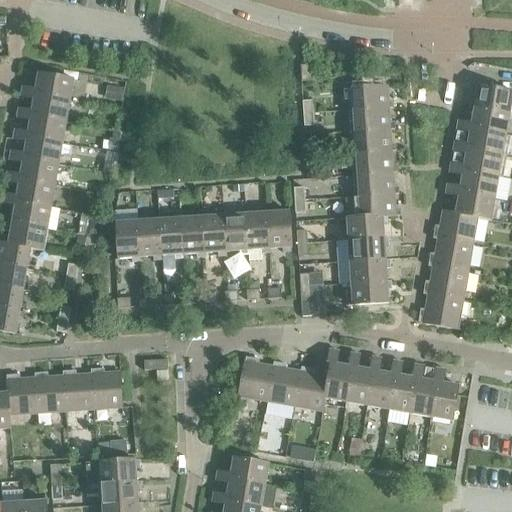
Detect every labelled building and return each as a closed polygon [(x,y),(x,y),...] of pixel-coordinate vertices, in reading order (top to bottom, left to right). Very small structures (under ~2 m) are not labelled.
[(300,66),(300,82),(312,82),(311,66),(300,66)] [(64,71),(62,79),(73,81),(76,82),(77,74),(64,71)] [(20,98),(33,100),(33,97),(69,103),(73,81),(62,79),(37,75),(34,90),(21,88),(20,98)] [(106,87),(106,94),(109,101),(121,102),(122,89),(106,87)] [(352,112),(388,109),(392,109),(392,102),(388,102),(387,87),(351,89),(352,112)] [(511,93),(477,87),(473,109),(509,115),(511,95),(511,93)] [(16,119),(29,121),(30,118),(65,124),(69,103),(33,97),(33,100),(31,111),(18,109),(16,119)] [(302,102),(302,115),(313,114),(312,102),(302,102)] [(352,112),(353,133),(389,131),(394,130),(393,124),(389,124),(388,109),(352,112)] [(455,132),(469,134),(469,130),(505,137),(509,115),(473,109),(470,124),(457,122),(455,132)] [(313,114),(302,115),(303,128),(313,127),(313,114)] [(12,140),(25,142),(26,139),(61,146),(65,124),(30,118),(29,121),(27,132),(14,130),(12,140)] [(452,153),(465,156),(465,152),(501,158),(505,137),(469,130),(469,134),(467,146),(453,143),(452,153)] [(353,133),(355,155),(391,152),(395,152),(395,145),(390,145),(389,131),(353,133)] [(8,161),(21,164),(22,160),(58,167),(61,146),(26,139),(25,142),(23,154),(10,151),(8,161)] [(109,139),(107,151),(113,152),(117,153),(119,141),(115,140),(109,139)] [(304,146),(305,158),(315,157),(315,145),(304,146)] [(356,176),(392,174),(397,174),(396,167),(392,167),(391,152),(355,155),(356,176)] [(448,175),(461,177),(462,173),(497,179),(501,158),(465,152),(465,156),(463,167),(450,165),(448,175)] [(106,153),(103,173),(110,174),(115,174),(118,155),(113,154),(106,153)] [(315,157),(305,158),(306,171),(316,170),(315,157)] [(5,183),(18,185),(18,182),(54,188),(58,167),(22,160),(21,164),(19,175),(6,173),(5,183)] [(444,196),(457,198),(458,194),(494,201),(497,179),(462,173),(461,177),(459,188),(446,186),(444,196)] [(356,176),(358,198),(394,195),(398,195),(397,188),(393,189),(392,174),(356,176)] [(1,204),(14,206),(15,203),(50,209),(54,188),(18,182),(18,185),(16,196),(3,194),(1,204)] [(242,185),(233,186),(233,194),(243,193),(242,185)] [(293,189),(294,202),(304,201),(303,189),(293,189)] [(458,194),(457,198),(454,215),(454,216),(477,220),(490,222),(494,201),(458,194)] [(358,198),(359,219),(386,218),(395,218),(395,217),(399,217),(399,210),(395,210),(394,195),(358,198)] [(304,201),(294,202),(295,215),(305,214),(304,201)] [(14,206),(11,224),(46,231),(50,209),(15,203),(14,206)] [(288,213),(266,214),(269,250),(282,249),(282,254),(290,253),(290,249),(291,249),(288,213)] [(432,240),(436,241),(472,248),(477,220),(454,216),(454,215),(441,213),(439,228),(434,227),(432,240)] [(266,214),(245,216),(247,252),(260,251),(260,255),(269,255),(269,250),(266,214)] [(80,215),(76,236),(85,237),(88,225),(98,227),(99,218),(80,215)] [(245,216),(223,217),(226,253),(239,252),(239,257),(247,256),(247,252),(245,216)] [(223,217),(202,218),(204,254),(217,254),(217,258),(226,257),(226,253),(223,217)] [(202,218),(180,220),(182,256),(195,255),(196,259),(204,259),(204,254),(202,218)] [(346,220),(347,242),(383,240),(382,227),(387,227),(386,218),(359,219),(346,220)] [(180,220),(159,221),(161,257),(174,256),(174,261),(183,260),(182,256),(180,220)] [(159,221),(137,223),(139,259),(152,258),(153,262),(161,262),(161,257),(159,221)] [(140,263),(139,259),(137,223),(115,224),(117,260),(131,259),(131,264),(140,263)] [(11,224),(7,245),(7,246),(30,250),(43,252),(46,231),(11,224)] [(88,225),(85,237),(95,239),(98,227),(88,225)] [(296,232),(297,245),(307,244),(306,232),(296,232)] [(76,236),(74,248),(81,249),(83,249),(85,237),(76,236)] [(95,239),(85,237),(83,249),(93,251),(95,239)] [(347,242),(348,264),(385,261),(384,248),(388,248),(388,240),(383,240),(347,242)] [(427,268),(431,269),(467,275),(472,248),(436,241),(434,256),(429,255),(427,268)] [(0,266),(26,271),(30,250),(7,246),(7,245),(0,243),(0,266)] [(307,244),(297,245),(297,258),(308,257),(307,244)] [(348,264),(350,285),(386,283),(385,270),(389,270),(389,261),(385,261),(348,264)] [(67,265),(65,278),(75,279),(77,267),(67,265)] [(0,288),(22,292),(26,271),(0,266),(0,288)] [(422,296),(426,297),(462,303),(467,275),(431,269),(429,284),(424,283),(422,296)] [(299,276),(299,288),(310,287),(309,275),(299,276)] [(75,279),(65,278),(63,290),(73,292),(75,279)] [(258,283),(249,284),(249,292),(258,291),(258,283)] [(386,283),(350,285),(351,307),(387,305),(386,292),(391,291),(390,283),(386,283)] [(310,287),(299,288),(300,301),(310,300),(310,287)] [(0,310),(18,313),(22,292),(0,288),(0,310)] [(267,290),(268,300),(281,299),(280,290),(267,290)] [(245,292),(246,302),(259,301),(258,291),(249,292),(245,292)] [(224,293),(225,303),(237,302),(237,292),(224,293)] [(202,294),(203,304),(216,304),(215,294),(202,294)] [(181,296),(181,306),(194,305),(194,295),(181,296)] [(159,297),(160,307),(173,306),(172,296),(159,297)] [(462,303),(426,297),(424,311),(420,311),(417,324),(422,324),(422,325),(457,331),(462,303)] [(138,299),(138,309),(151,308),(151,298),(138,299)] [(116,300),(117,310),(130,309),(129,299),(116,300)] [(310,300),(300,301),(301,318),(312,317),(310,300)] [(60,308),(58,320),(68,322),(70,310),(60,308)] [(18,313),(0,310),(0,332),(15,335),(18,313)] [(68,322),(58,320),(56,333),(65,334),(68,322)] [(323,400),(324,400),(345,404),(351,368),(347,368),(336,366),(338,353),(328,351),(326,364),(329,364),(327,378),(323,400)] [(345,404),(366,408),(372,372),(368,371),(357,369),(359,356),(349,355),(347,368),(351,368),(345,404)] [(366,408),(387,411),(393,376),(390,375),(378,373),(381,360),(371,358),(368,371),(372,372),(366,408)] [(237,398),(266,403),(272,368),(257,365),(258,361),(245,359),(244,363),(243,363),(237,398)] [(387,411),(408,415),(415,380),(411,379),(400,377),(402,364),(392,362),(390,375),(393,376),(387,411)] [(266,403),(293,408),(300,373),(285,370),(286,366),(273,364),(272,368),(266,403)] [(408,415),(430,419),(436,383),(432,383),(421,381),(423,368),(413,366),(411,379),(415,380),(408,415)] [(322,413),(324,400),(323,400),(327,378),(313,375),(313,371),(300,368),(300,373),(293,408),(322,413)] [(90,371),(90,375),(93,411),(121,409),(119,373),(103,375),(103,370),(90,371)] [(436,383),(430,419),(452,423),(458,387),(442,384),(445,371),(435,370),(432,383),(436,383)] [(62,373),(62,377),(65,413),(93,411),(90,375),(75,376),(75,372),(62,373)] [(34,375),(34,379),(36,415),(65,413),(62,377),(47,378),(47,374),(34,375)] [(5,381),(6,394),(7,394),(8,417),(9,417),(36,415),(34,379),(19,380),(19,376),(5,377),(6,381),(5,381)] [(0,431),(10,430),(9,417),(8,417),(7,394),(6,394),(0,394),(0,431)] [(351,439),(348,456),(357,458),(360,441),(351,439)] [(125,441),(109,442),(110,457),(126,456),(125,441)] [(108,444),(96,445),(97,458),(109,457),(108,444)] [(77,448),(69,449),(70,459),(77,458),(77,448)] [(303,449),(302,461),(312,463),(314,451),(303,449)] [(426,457),(424,467),(435,469),(436,458),(426,457)] [(215,483),(228,485),(228,481),(264,487),(268,465),(232,459),(229,475),(217,473),(215,483)] [(88,486),(100,485),(136,483),(135,470),(139,470),(139,461),(134,462),(134,461),(86,464),(88,486)] [(59,466),(49,467),(50,476),(60,475),(59,466)] [(303,472),(302,481),(312,483),(313,479),(314,474),(303,472)] [(50,476),(50,489),(61,488),(60,475),(50,476)] [(212,504),(224,506),(225,502),(260,508),(264,487),(228,481),(228,485),(226,496),(213,494),(212,504)] [(100,485),(101,507),(137,505),(136,492),(141,491),(140,483),(136,483),(100,485)] [(61,488),(50,489),(51,501),(61,501),(61,488)] [(46,511),(45,502),(23,503),(23,511),(46,511)] [(259,511),(260,508),(225,502),(224,506),(222,511),(259,511)] [(23,511),(23,503),(2,505),(2,511),(23,511)]
